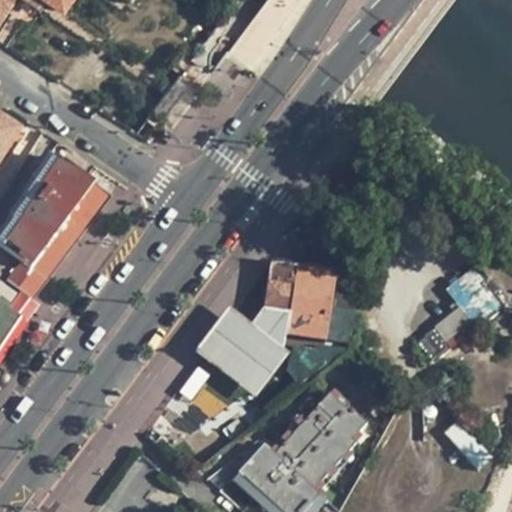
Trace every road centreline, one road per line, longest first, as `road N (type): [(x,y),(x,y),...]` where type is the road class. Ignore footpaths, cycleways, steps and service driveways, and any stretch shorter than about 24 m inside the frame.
road 1 (primary): [(2,511),(292,123),(401,0)]
road 2 (primary): [(184,202),(0,453)]
road 3 (primary): [(326,0),(271,92),(184,202)]
road 4 (residential): [(0,77),(184,202)]
